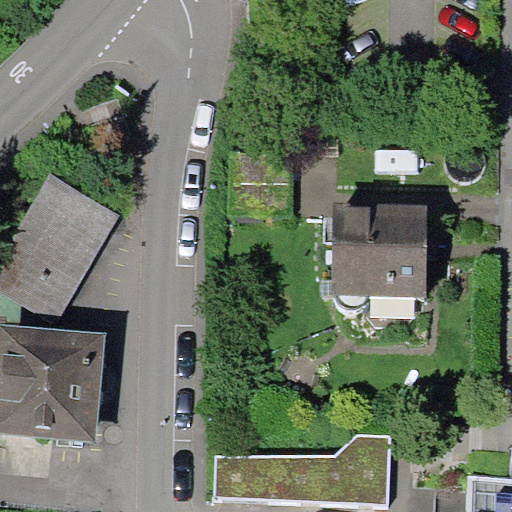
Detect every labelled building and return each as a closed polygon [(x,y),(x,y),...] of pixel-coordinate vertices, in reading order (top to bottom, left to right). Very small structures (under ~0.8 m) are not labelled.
[(225,221),(285,221),(286,161),(226,160),(225,221)] [(0,300),(46,328),(107,224),(47,188),(0,267),(0,300)] [(362,304),(418,305),(419,223),(330,222),(329,303),(330,309),(333,315),(338,318),(344,320),(351,319),(357,315),(360,310),(362,304)] [(4,350),(0,388),(0,437),(81,445),(89,357),(4,350)] [(267,501),(386,507),(391,439),(355,436),(336,457),(215,458),(215,499),(267,501)] [(511,511),(511,482),(466,480),(465,511),(511,511)]
